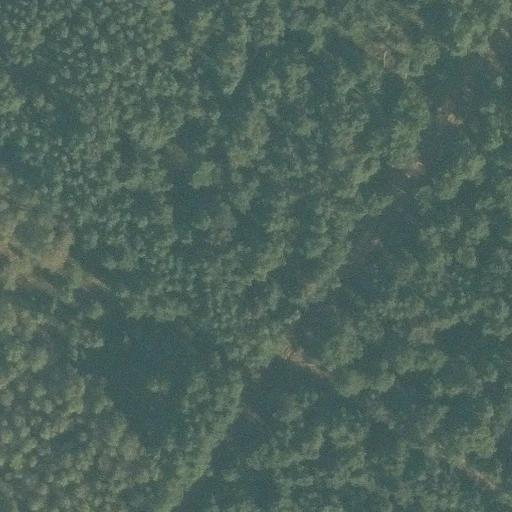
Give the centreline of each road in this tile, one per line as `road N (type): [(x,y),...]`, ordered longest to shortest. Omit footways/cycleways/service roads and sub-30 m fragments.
road 1 (track): [(164,511),(420,178),(453,108)]
road 2 (track): [(281,357),(511,498)]
